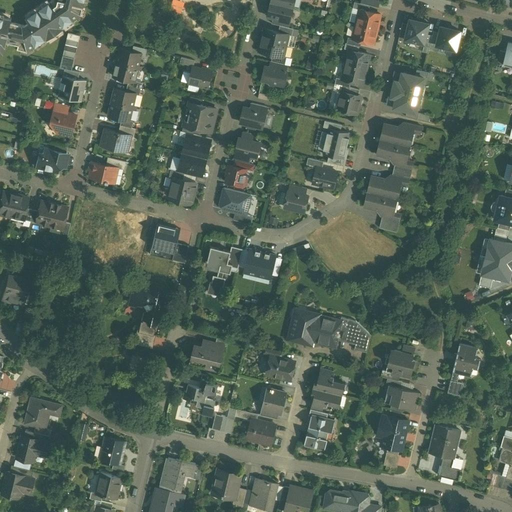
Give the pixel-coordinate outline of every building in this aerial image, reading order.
[(0,0),(0,52),(3,53),(6,42),(18,45),(17,49),(27,51),(25,26),(10,23),(11,19),(0,16),(0,0)] [(51,1),(26,18),(29,23),(25,26),(27,51),(46,38),(47,40),(63,29),(62,28),(81,15),(83,8),(72,5),(72,3),(83,6),(84,0),(57,0),(57,4),(54,6),(51,1)] [(293,8),(271,2),(268,16),(273,17),(289,21),(293,8)] [(361,3),(354,2),(353,8),(359,9),(368,11),(370,6),(361,3)] [(368,11),(359,9),(356,25),(377,30),(381,14),(368,11)] [(289,21),(273,17),(272,23),(280,25),(288,27),(289,21)] [(405,39),(424,44),(427,34),(429,24),(410,19),(409,24),(405,39)] [(409,24),(403,23),(399,40),(404,42),(405,39),(409,24)] [(288,27),(280,25),(278,32),(289,34),(288,35),(292,35),(293,28),(288,27)] [(377,30),(356,25),(352,38),(362,41),(374,43),(377,30)] [(460,31),(441,27),(439,32),(436,45),(455,50),(460,31)] [(278,32),(265,28),(262,40),(286,46),(288,35),(289,34),(278,32)] [(439,32),(434,31),(433,36),(429,48),(435,50),(436,45),(439,32)] [(433,36),(427,34),(424,44),(423,51),(428,53),(429,48),(433,36)] [(352,38),(348,37),(347,43),(359,46),(360,46),(362,41),(352,38)] [(67,39),(65,45),(77,47),(78,41),(67,39)] [(286,46),(262,40),(259,51),(273,55),(283,57),(283,56),(286,46)] [(511,43),(508,42),(506,52),(503,64),(511,66),(511,43)] [(347,43),(346,43),(344,49),(349,50),(358,52),(359,46),(347,43)] [(65,45),(64,50),(76,53),(77,47),(65,45)] [(147,49),(133,46),(132,52),(141,54),(145,55),(147,49)] [(132,52),(120,49),(117,62),(138,68),(141,54),(132,52)] [(76,53),(64,50),(63,56),(74,58),(76,53)] [(358,52),(349,50),(345,63),(367,68),(370,55),(358,52)] [(503,64),(506,52),(500,51),(496,68),(501,69),(503,64)] [(283,57),(273,55),(271,61),(285,64),(287,57),(283,56),(283,57)] [(74,58),(63,56),(60,68),(65,69),(72,70),(74,58)] [(195,60),(181,57),(180,63),(193,66),(195,60)] [(271,61),(269,67),(286,71),(288,65),(285,64),(271,61)] [(138,68),(117,62),(113,76),(129,80),(135,81),(138,68)] [(367,68),(345,63),(342,79),(351,81),(363,84),(367,68)] [(269,67),(265,66),(262,80),(269,82),(270,84),(273,85),(276,83),(284,85),(287,71),(286,71),(269,67)] [(211,71),(203,69),(203,70),(193,67),(192,73),(189,83),(199,85),(207,87),(211,71)] [(72,70),(65,69),(63,75),(78,78),(80,72),(72,70)] [(417,70),(415,76),(425,78),(433,80),(435,74),(417,70)] [(192,73),(184,72),(182,81),(189,83),(192,73)] [(421,96),(425,78),(415,76),(402,72),(400,82),(395,81),(393,89),(421,96)] [(78,78),(63,75),(58,96),(81,101),(86,80),(78,78)] [(342,79),(336,78),(335,83),(349,87),(351,81),(342,79)] [(135,81),(129,80),(127,86),(141,89),(142,83),(135,81)] [(199,85),(189,83),(188,89),(198,92),(199,85)] [(127,87),(115,85),(112,98),(133,103),(137,90),(127,87)] [(360,89),(342,85),(341,91),(358,95),(360,89)] [(141,89),(127,86),(127,87),(137,90),(139,95),(141,89)] [(416,113),(421,96),(393,89),(392,97),(396,98),(394,108),(407,111),(416,113)] [(358,95),(341,91),(337,108),(357,113),(361,96),(358,95)] [(271,95),(259,92),(257,98),(269,101),(271,95)] [(202,99),(190,96),(189,102),(201,105),(202,99)] [(37,105),(53,107),(54,100),(38,98),(37,105)] [(133,103),(112,98),(108,116),(122,119),(129,121),(129,120),(133,103)] [(502,108),(503,102),(492,99),(490,105),(502,108)] [(201,105),(189,102),(188,106),(186,107),(185,113),(214,121),(217,109),(201,105)] [(69,106),(56,103),(53,113),(58,114),(59,111),(67,113),(69,106)] [(267,106),(252,103),(250,109),(265,112),(267,106)] [(250,109),(244,107),(240,122),(248,124),(248,126),(255,128),(255,126),(262,127),(266,113),(265,112),(250,109)] [(67,113),(59,111),(58,114),(53,113),(51,121),(58,133),(71,136),(76,115),(67,113)] [(416,113),(407,111),(405,116),(429,122),(431,116),(416,113)] [(214,121),(185,113),(183,119),(185,122),(184,126),(195,128),(211,132),(214,121)] [(129,121),(122,119),(120,125),(132,128),(133,121),(129,120),(129,121)] [(329,128),(341,130),(342,125),(325,121),(323,127),(329,128)] [(422,126),(405,122),(403,128),(412,130),(412,131),(421,133),(422,126)] [(403,128),(385,124),(381,139),(408,145),(412,131),(412,130),(403,128)] [(132,128),(120,125),(118,133),(130,136),(134,137),(136,129),(132,128)] [(184,126),(183,125),(182,131),(187,133),(193,134),(195,128),(184,126)] [(343,159),(350,132),(341,130),(329,128),(323,154),(329,155),(343,159)] [(118,133),(107,130),(105,137),(103,137),(101,145),(123,150),(125,143),(129,141),(130,136),(118,133)] [(254,135),(242,132),(241,138),(252,141),(254,135)] [(193,134),(187,133),(186,138),(186,139),(200,142),(202,136),(193,134)] [(186,138),(179,136),(178,143),(184,145),(186,139),(186,138)] [(241,138),(239,138),(235,152),(236,152),(251,156),(257,157),(261,143),(252,141),(241,138)] [(200,142),(186,139),(184,145),(182,152),(207,158),(210,144),(200,142)] [(405,159),(408,145),(381,139),(378,154),(396,158),(404,160),(405,159)] [(68,147),(55,145),(54,150),(67,153),(66,153),(68,147)] [(18,149),(7,146),(4,157),(16,160),(18,149)] [(67,153),(54,150),(54,151),(46,149),(44,154),(43,154),(43,155),(40,154),(37,166),(45,168),(45,169),(58,172),(58,169),(63,166),(66,167),(69,154),(67,153)] [(207,158),(182,152),(181,159),(179,165),(194,169),(203,172),(207,158)] [(251,156),(236,152),(234,159),(236,160),(250,163),(251,156)] [(342,165),(343,159),(329,155),(328,162),(342,165)] [(126,161),(108,157),(106,165),(118,168),(124,170),(126,161)] [(181,159),(174,157),(172,165),(179,166),(179,165),(181,159)] [(324,161),(308,158),(306,164),(317,167),(322,168),(324,161)] [(414,161),(405,159),(404,160),(396,158),(392,175),(410,179),(414,161)] [(250,163),(236,160),(234,166),(247,169),(252,170),(253,164),(250,163)] [(106,165),(94,162),(93,169),(91,169),(89,177),(112,183),(113,176),(117,174),(118,168),(106,165)] [(194,169),(179,165),(179,166),(178,171),(184,173),(192,175),(194,169)] [(234,166),(230,165),(225,182),(242,186),(243,184),(245,185),(246,184),(247,179),(246,178),(244,177),(247,169),(234,166)] [(322,168),(317,167),(315,173),(313,174),(312,178),(313,180),(313,183),(333,188),(337,171),(322,168)] [(178,171),(171,170),(169,178),(173,179),(173,178),(175,177),(183,179),(184,173),(178,171)] [(410,179),(392,175),(391,181),(399,182),(399,183),(408,186),(410,179)] [(391,181),(372,176),(368,191),(395,197),(399,183),(399,182),(391,181)] [(183,179),(175,177),(173,178),(173,179),(168,196),(170,198),(190,203),(192,202),(197,184),(195,182),(183,179)] [(307,188),(290,184),(288,191),(305,196),(305,195),(307,188)] [(233,189),(224,187),(220,204),(223,209),(236,212),(246,214),(251,194),(233,189)] [(305,196),(288,191),(284,207),(304,212),(308,196),(305,195),(305,196)] [(395,197),(368,191),(365,205),(384,210),(392,212),(392,211),(395,197)] [(9,193),(3,192),(0,202),(0,203),(0,214),(11,217),(16,194),(15,194),(10,193),(11,192),(10,192),(9,193)] [(21,196),(17,195),(17,194),(16,194),(11,217),(24,220),(27,208),(29,198),(23,196),(23,195),(22,195),(21,196)] [(511,197),(504,196),(500,195),(494,219),(499,220),(511,223),(511,197)] [(48,202),(42,201),(39,211),(36,223),(49,226),(55,203),(54,203),(54,204),(49,203),(50,202),(48,201),(48,202)] [(60,205),(55,204),(56,203),(55,203),(49,226),(62,229),(63,230),(65,222),(68,207),(61,206),(62,205),(61,204),(60,205)] [(33,210),(27,208),(24,220),(30,222),(33,210)] [(39,211),(33,210),(30,222),(36,223),(39,211)] [(392,211),(392,212),(384,210),(379,228),(397,232),(402,213),(392,211)] [(246,214),(236,212),(234,220),(251,224),(253,216),(246,214)] [(511,223),(499,220),(498,228),(508,230),(509,231),(511,223)] [(65,222),(63,230),(62,229),(61,233),(68,235),(71,223),(65,222)] [(162,255),(174,258),(177,242),(181,229),(157,224),(152,247),(163,250),(162,255)] [(495,234),(507,237),(508,230),(498,228),(496,228),(495,234)] [(495,234),(494,240),(505,242),(507,237),(495,234)] [(494,240),(488,238),(485,247),(488,248),(486,256),(511,262),(511,244),(505,242),(494,240)] [(185,262),(189,245),(177,242),(174,258),(173,259),(185,262)] [(230,251),(211,246),(206,265),(219,268),(219,270),(224,271),(230,273),(231,270),(232,267),(233,263),(228,262),(231,251),(230,251)] [(243,249),(231,246),(230,251),(231,251),(228,262),(233,263),(232,267),(238,268),(239,264),(243,250),(243,249)] [(244,272),(257,275),(263,252),(250,249),(249,252),(246,265),(244,272)] [(239,264),(246,265),(249,252),(243,250),(239,264)] [(276,255),(263,252),(257,275),(270,278),(271,276),(275,258),(276,255)] [(493,276),(509,280),(511,268),(511,262),(486,256),(484,264),(481,263),(479,273),(482,273),(493,276)] [(282,260),(275,258),(271,276),(277,277),(282,260)] [(219,270),(217,276),(213,275),(212,282),(211,283),(212,283),(211,287),(223,290),(223,287),(224,286),(226,278),(222,277),(224,271),(219,270)] [(493,276),(482,273),(479,285),(490,288),(493,276)] [(29,280),(9,274),(6,288),(4,287),(1,301),(10,303),(11,301),(23,304),(29,280)] [(223,290),(211,287),(212,283),(211,283),(212,282),(210,281),(207,293),(223,296),(225,287),(224,286),(223,287),(223,290)] [(154,292),(152,293),(151,291),(152,290),(151,290),(137,287),(136,291),(134,292),(132,301),(144,304),(147,310),(146,310),(144,316),(146,319),(145,324),(142,323),(140,331),(154,334),(155,329),(153,328),(154,324),(156,324),(157,321),(161,319),(166,296),(163,295),(161,296),(160,294),(161,294),(161,293),(160,294),(154,292)] [(32,309),(25,307),(22,322),(28,323),(32,309)] [(245,312),(237,310),(235,317),(243,319),(245,312)] [(308,339),(316,341),(321,316),(296,310),(289,338),(307,343),(308,339)] [(340,321),(328,318),(327,316),(323,315),(321,316),(316,341),(335,345),(337,336),(341,321),(340,321)] [(356,320),(341,317),(340,321),(341,321),(337,336),(356,341),(354,349),(367,352),(371,335),(356,320)] [(22,322),(18,321),(15,330),(26,332),(28,323),(22,322)] [(154,334),(140,331),(138,330),(135,343),(151,347),(154,334)] [(228,339),(217,336),(215,342),(225,345),(226,346),(228,339)] [(215,342),(206,339),(205,346),(193,343),(189,361),(199,363),(198,366),(207,368),(207,365),(219,368),(225,345),(215,342)] [(415,347),(403,344),(402,351),(413,354),(415,347)] [(478,348),(459,344),(453,370),(471,375),(473,366),(478,367),(480,358),(475,357),(478,348)] [(283,352),(265,348),(264,354),(271,356),(271,355),(281,358),(283,352)] [(402,351),(394,349),(393,356),(387,354),(385,362),(388,363),(386,370),(386,371),(400,374),(410,377),(412,369),(415,370),(417,361),(412,360),(413,354),(402,351)] [(151,359),(135,355),(132,367),(149,371),(151,359)] [(281,358),(271,355),(271,356),(267,370),(267,374),(290,380),(295,361),(281,358)] [(332,370),(320,367),(319,373),(331,376),(332,370)] [(400,374),(386,371),(386,370),(382,369),(381,376),(387,378),(398,380),(400,374)] [(331,376),(319,373),(317,380),(319,381),(318,383),(314,382),(312,387),(342,395),(345,382),(333,379),(334,377),(331,376)] [(398,380),(387,378),(386,384),(390,385),(390,384),(401,387),(402,381),(398,380)] [(208,381),(201,379),(199,387),(188,385),(186,392),(185,391),(183,399),(191,401),(192,398),(198,400),(197,405),(204,407),(202,414),(212,416),(216,399),(207,397),(208,393),(215,395),(218,385),(208,382),(208,381)] [(463,383),(450,380),(448,392),(460,395),(463,383)] [(401,387),(390,384),(390,385),(388,394),(392,395),(390,403),(403,406),(415,409),(419,391),(401,387)] [(342,395),(312,387),(311,392),(315,393),(315,396),(313,395),(312,403),(324,405),(326,406),(327,403),(339,406),(342,395)] [(286,392),(273,389),(271,388),(271,389),(268,388),(264,403),(266,403),(265,410),(279,413),(281,414),(286,392)] [(62,405),(31,397),(24,423),(35,426),(46,428),(49,413),(59,416),(62,405)] [(324,405),(312,403),(310,409),(322,412),(324,405)] [(403,406),(391,403),(390,409),(401,412),(403,406)] [(322,412),(310,409),(307,421),(309,422),(311,415),(326,418),(327,413),(322,412)] [(279,413),(265,410),(263,416),(277,419),(279,413)] [(258,414),(243,411),(241,417),(251,419),(251,418),(257,420),(258,414)] [(227,417),(216,414),(212,428),(224,431),(227,417)] [(326,418),(311,415),(309,422),(304,443),(324,448),(327,437),(326,437),(328,430),(332,431),(334,420),(326,418)] [(409,421),(383,415),(378,435),(389,438),(387,446),(395,447),(399,449),(402,449),(409,421)] [(257,420),(251,418),(251,419),(246,439),(271,444),(276,424),(257,420)] [(461,430),(436,424),(429,451),(443,455),(454,457),(461,430)] [(46,428),(35,426),(34,432),(43,434),(50,436),(52,429),(46,428)] [(34,432),(25,430),(24,436),(41,440),(43,434),(34,432)] [(24,436),(21,435),(16,457),(33,462),(36,452),(45,454),(48,442),(41,440),(24,436)] [(511,437),(504,435),(501,447),(502,447),(511,449),(511,437)] [(126,441),(105,436),(100,459),(114,463),(120,465),(121,464),(126,441)] [(511,449),(502,447),(498,458),(511,462),(507,477),(510,478),(511,478),(511,449)] [(393,453),(387,451),(383,464),(397,467),(400,454),(398,454),(393,453)] [(454,457),(443,455),(441,465),(451,467),(454,457)] [(196,464),(177,459),(176,460),(168,458),(161,488),(179,493),(184,475),(192,477),(196,465),(196,464)] [(120,465),(114,463),(112,468),(124,471),(125,465),(121,464),(120,465)] [(204,467),(196,465),(192,477),(192,478),(201,481),(204,467)] [(451,467),(441,465),(438,475),(458,480),(461,470),(451,467)] [(33,471),(12,466),(10,473),(31,478),(33,471)] [(232,474),(218,471),(213,490),(212,494),(221,496),(234,499),(235,500),(238,488),(241,474),(233,472),(232,474)] [(10,473),(8,472),(2,493),(19,497),(21,488),(31,490),(34,479),(31,478),(10,473)] [(122,477),(101,472),(96,492),(95,493),(103,495),(117,498),(122,477)] [(499,475),(493,473),(490,484),(496,486),(499,475)] [(504,477),(499,475),(496,486),(495,486),(501,488),(504,477)] [(507,477),(504,477),(501,488),(507,489),(510,478),(507,477)] [(277,483),(257,478),(253,491),(250,505),(262,508),(262,504),(272,507),(273,499),(277,485),(277,483)] [(283,487),(277,485),(273,499),(280,501),(283,487)] [(291,488),(283,486),(283,487),(280,501),(278,509),(285,511),(287,499),(288,500),(291,488)] [(307,511),(313,491),(292,486),(291,488),(288,500),(287,499),(285,511),(289,511),(307,511)] [(161,488),(157,487),(150,511),(170,511),(172,505),(181,507),(184,494),(179,493),(161,488)] [(238,488),(235,500),(234,499),(232,508),(241,510),(243,503),(246,490),(238,488)] [(253,491),(246,490),(243,503),(250,505),(253,491)] [(349,494),(331,490),(327,493),(324,506),(336,508),(337,505),(353,508),(352,511),(365,511),(367,507),(370,505),(370,504),(369,502),(368,502),(369,497),(367,494),(353,491),(349,494)] [(96,492),(91,491),(90,498),(95,499),(101,501),(103,495),(95,493),(96,492)] [(101,501),(100,507),(111,509),(113,504),(101,501)] [(440,511),(439,503),(420,505),(421,506),(421,511),(440,511)]
